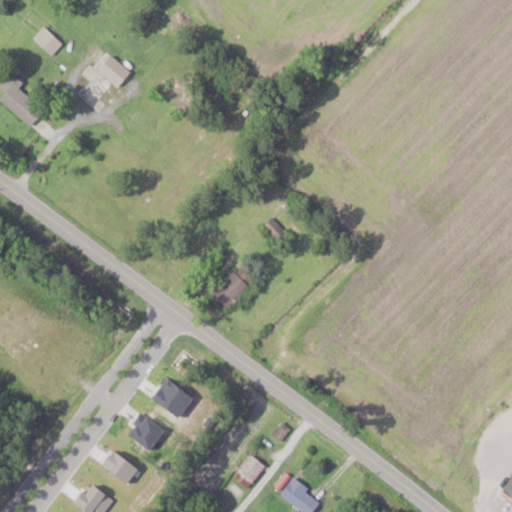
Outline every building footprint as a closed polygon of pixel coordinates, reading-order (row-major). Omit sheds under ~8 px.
[(100,114),(109,105),(102,98),(115,84),(120,89),(135,74),(120,58),(127,51),(118,42),(94,66),(100,72),(80,93),(100,114)] [(0,85),(0,87),(7,93),(1,100),(33,127),(49,107),(24,87),(27,83),(12,71),(0,85)] [(232,269),(212,292),(232,310),(260,277),(246,265),(238,274),(232,269)] [(282,441),(291,429),(283,423),(274,435),(282,441)] [(268,466),(254,453),(239,470),(253,483),(268,466)] [(282,494),(305,511),(314,511),(324,500),(295,478),(282,494)] [(511,481),(503,493),(511,499),(511,481)]
